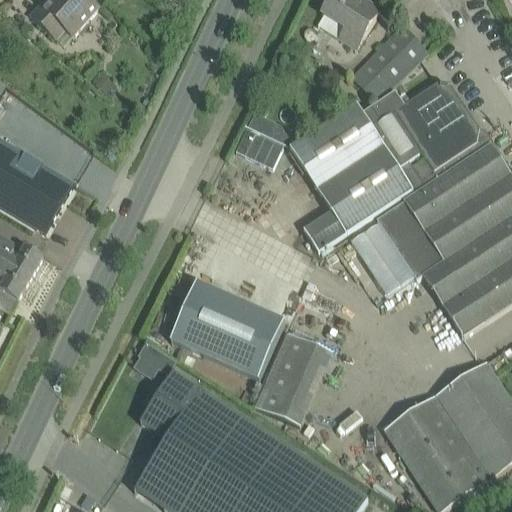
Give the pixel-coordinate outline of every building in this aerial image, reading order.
[(41,11),(32,22),(56,43),(64,34),(73,42),(99,13),(84,0),(57,0),(44,14),(41,11)] [(334,0),(316,28),(357,54),(381,15),(357,0),(334,0)] [(352,82),(377,108),(414,71),(429,57),(403,30),(389,44),(352,82)] [(413,195),(416,199),(425,193),(409,168),(474,125),(452,92),(437,89),(406,111),(396,96),(363,118),(358,110),(291,154),(333,216),(304,235),(319,258),(413,195)] [(248,133),(285,150),(292,134),(255,117),(248,133)] [(416,199),(377,225),(417,285),(423,281),(464,342),(511,310),(511,180),(491,149),(481,155),(477,149),(480,135),(474,125),(409,168),(425,193),(416,199)] [(285,154),(248,137),(237,160),(274,178),(285,154)] [(0,142),(0,211),(46,239),(76,188),(0,142)] [(0,239),(0,294),(18,306),(44,263),(26,252),(25,254),(0,239)] [(285,326),(197,287),(171,346),(259,385),(285,326)] [(172,368),(144,350),(130,371),(158,389),(172,368)] [(451,511),(511,471),(511,404),(488,368),(386,435),(437,511),(451,511)] [(158,511),(366,511),(371,505),(175,377),(141,428),(169,446),(135,496),(158,511)] [(88,500),(83,509),(87,511),(90,511),(95,504),(88,500)]
